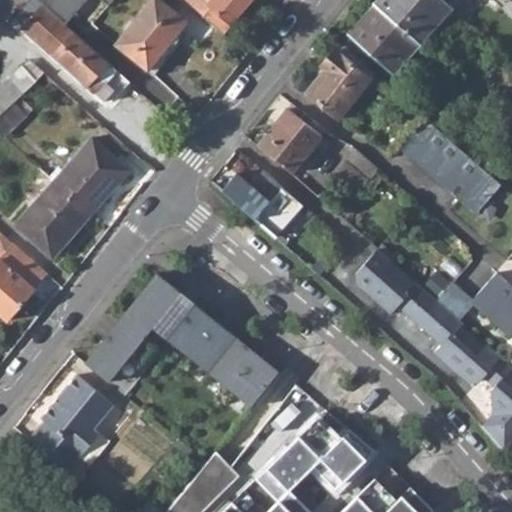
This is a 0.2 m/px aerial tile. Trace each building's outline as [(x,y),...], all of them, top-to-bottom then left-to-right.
[(38,0),(30,0),(16,17),(25,25),(42,40),(39,43),(104,101),(106,98),(111,103),(129,82),(65,24),(41,2),(38,0)] [(42,0),(41,2),(65,24),(85,0),(101,0),(107,5),(112,0),(42,0)] [(161,0),(150,0),(115,44),(147,70),(154,75),(165,61),(159,56),(187,21),(161,0)] [(224,34),(252,0),(202,0),(195,8),(224,34)] [(378,0),(374,5),(377,8),(421,46),(423,48),(456,10),(454,9),(444,0),(378,0)] [(444,0),(454,9),(461,0),(444,0)] [(511,0),(508,0),(502,7),(511,15),(511,0)] [(347,34),(351,38),(377,8),(374,5),(347,34)] [(421,46),(377,8),(351,38),(389,72),(402,57),(407,62),(421,46)] [(19,32),(100,106),(104,101),(39,43),(42,40),(25,25),(19,32)] [(338,54),(336,51),(322,67),(326,71),(306,93),(337,120),(376,73),(345,46),(338,54)] [(389,72),(394,76),(407,62),(402,57),(389,72)] [(29,58),(0,85),(0,113),(14,101),(19,95),(44,72),(29,58)] [(163,81),(195,104),(205,90),(172,67),(163,81)] [(14,101),(25,113),(31,108),(19,95),(14,101)] [(14,101),(0,113),(0,131),(3,134),(25,113),(14,101)] [(322,136),(288,108),(258,145),(291,173),(322,136)] [(410,159),(442,187),(449,186),(457,192),(457,199),(469,210),(483,198),(484,200),(502,185),(437,129),(410,159)] [(58,167),(50,175),(53,179),(53,180),(89,214),(128,171),(91,137),(62,170),(58,167)] [(223,189),(255,216),(260,221),(273,233),(278,237),(304,207),(263,170),(250,185),(237,173),(223,189)] [(53,180),(13,223),(50,257),(89,214),(53,180)] [(0,314),(5,319),(47,273),(0,231),(0,314)] [(391,260),(378,248),(355,273),(355,283),(390,313),(397,305),(441,344),(433,352),(468,382),(477,381),(482,376),(494,386),(490,390),(492,413),(482,425),(504,450),(511,440),(511,387),(502,378),(511,367),(486,344),(476,355),(441,324),(451,313),(426,291),(416,302),(381,271),(391,260)] [(511,285),(496,272),(469,302),(509,337),(511,334),(511,285)] [(155,329),(184,293),(161,274),(85,361),(112,383),(127,395),(162,355),(146,340),(155,329)] [(155,329),(168,339),(198,304),(184,293),(155,329)] [(248,408),(279,369),(198,304),(168,339),(248,408)] [(114,404),(77,374),(41,417),(44,420),(29,438),(68,471),(81,456),(89,463),(108,440),(94,428),(114,404)] [(221,511),(312,511),(290,490),(314,467),(335,489),(375,450),(350,429),(338,440),(317,418),(256,478),(277,500),(264,511),(243,511),(232,501),(221,511)] [(215,450),(166,511),(201,511),(240,475),(215,450)] [(431,511),(433,510),(410,486),(397,500),(375,478),(340,511),(431,511)]
